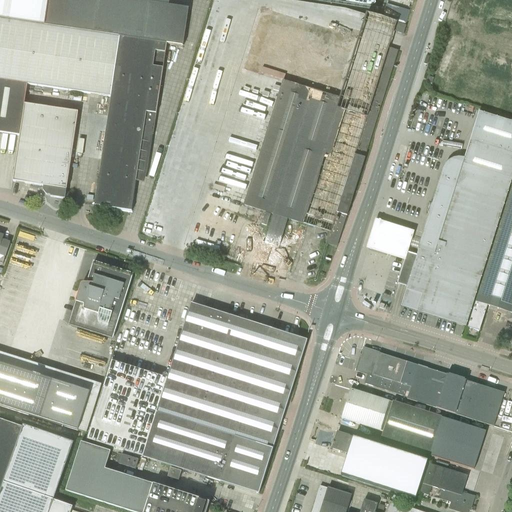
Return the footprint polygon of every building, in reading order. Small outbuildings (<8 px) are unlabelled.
[(27,86),(110,98),(94,206),(99,207),(99,208),(131,213),(143,134),(153,135),(166,45),(182,47),(188,10),(124,0),(0,0),(0,134),(20,137),(24,106),(27,86)] [(383,1),(377,0),(346,0),(346,7),(381,13),(383,1)] [(385,8),(382,19),(388,21),(391,10),(385,8)] [(403,36),(405,27),(366,15),(360,33),(342,27),(340,34),(263,10),(245,70),(283,82),(244,206),(274,215),(265,244),(262,244),(256,262),(275,268),(281,250),(279,249),(288,220),(329,233),(326,245),(336,248),(397,53),(388,50),(393,33),(403,36)] [(404,12),(400,25),(405,26),(409,14),(404,12)] [(78,114),(24,106),(20,137),(13,183),(43,187),(43,192),(46,196),(50,197),(50,198),(65,200),(78,114)] [(400,275),(397,284),(407,287),(403,300),(400,307),(408,309),(465,327),(511,178),(511,122),(479,113),(465,158),(461,158),(460,157),(458,157),(456,157),(454,158),(453,158),(451,159),(449,160),(448,161),(446,163),(445,165),(439,185),(433,205),(431,204),(428,214),(430,214),(416,256),(407,253),(404,261),(400,275)] [(511,187),(487,268),(468,329),(479,332),(487,307),(511,314),(511,187)] [(404,262),(407,253),(414,233),(377,222),(368,251),(404,262)] [(5,257),(8,245),(9,244),(2,241),(3,237),(0,235),(0,264),(3,265),(5,257)] [(132,278),(102,268),(97,284),(85,284),(82,285),(81,287),(77,298),(78,298),(70,323),(114,336),(132,278)] [(259,494),(307,341),(192,305),(186,324),(185,328),(144,458),(259,494)] [(504,394),(447,375),(364,349),(357,371),(369,375),(366,384),(408,397),(407,400),(436,409),(493,427),(504,394)] [(0,364),(0,407),(40,420),(78,432),(86,434),(98,396),(90,393),(87,392),(52,381),(0,364)] [(486,431),(442,417),(393,402),(393,403),(351,390),(342,419),(383,432),(381,441),(429,456),(474,470),(486,431)] [(23,426),(22,428),(0,420),(0,511),(71,511),(73,508),(53,501),(73,443),(23,426)] [(333,449),(347,454),(347,453),(352,438),(352,437),(338,433),(333,449)] [(353,437),(341,476),(348,478),(391,492),(416,500),(428,462),(403,454),(360,440),(353,437)] [(207,511),(210,502),(153,485),(105,471),(111,453),(81,444),(66,493),(128,511),(207,511)] [(136,470),(139,460),(122,455),(119,464),(136,470)] [(423,485),(421,493),(429,496),(431,487),(443,491),(441,499),(456,504),(456,506),(454,511),(458,511),(467,511),(468,510),(470,510),(474,498),(462,494),(468,476),(438,467),(430,464),(429,464),(423,485)] [(179,481),(181,472),(171,469),(168,477),(179,481)] [(360,511),(346,511),(351,496),(320,486),(311,511),(375,511),(378,505),(364,500),(360,511)] [(416,503),(392,495),(391,501),(414,508),(416,503)] [(417,511),(390,502),(386,511),(417,511)]
